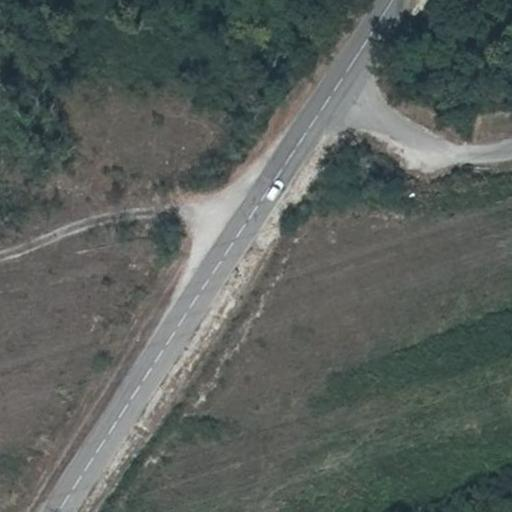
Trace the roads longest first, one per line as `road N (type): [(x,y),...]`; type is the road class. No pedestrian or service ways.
road 1 (unclassified): [(64,511),(323,117)]
road 2 (track): [(0,254),(86,221),(135,213),(194,214),(250,228)]
road 3 (unclassified): [(511,148),(467,159),(323,117)]
road 4 (unclassified): [(323,117),(393,0)]
